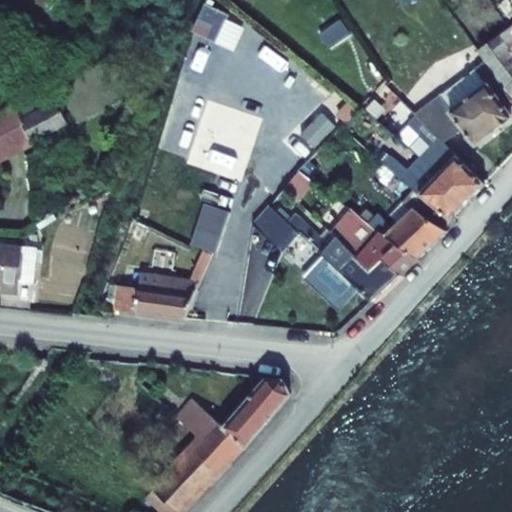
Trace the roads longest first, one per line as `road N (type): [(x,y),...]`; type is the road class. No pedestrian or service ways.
road 1 (residential): [(0,325),(282,354),(340,378)]
road 2 (unclassified): [(511,184),(340,378)]
road 3 (unclassified): [(340,378),(220,511)]
